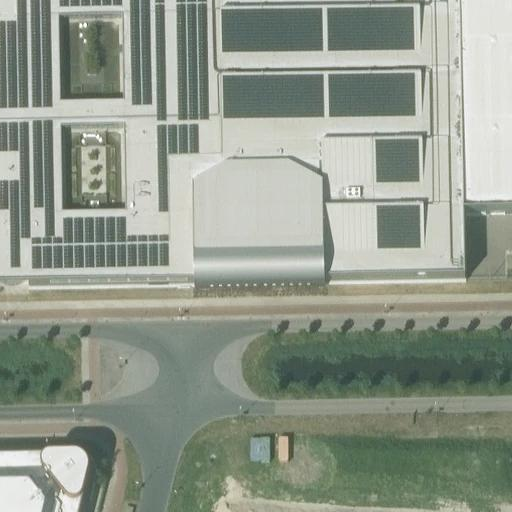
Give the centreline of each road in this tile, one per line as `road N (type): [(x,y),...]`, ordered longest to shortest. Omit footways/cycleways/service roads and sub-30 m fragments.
road 1 (unclassified): [(173,410),(511,404)]
road 2 (unclassified): [(511,323),(189,329)]
road 3 (unclassified): [(189,329),(0,332)]
road 4 (unclassified): [(0,414),(173,410)]
